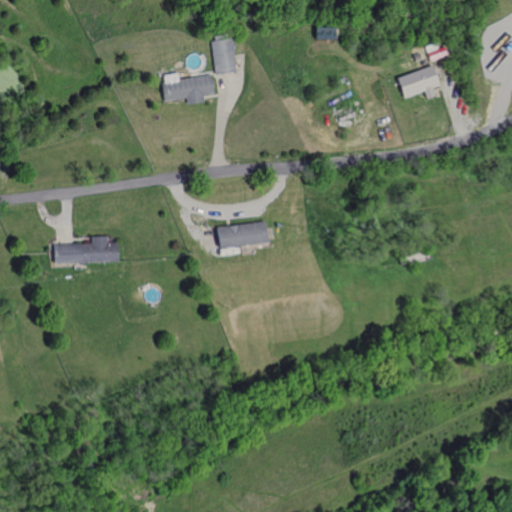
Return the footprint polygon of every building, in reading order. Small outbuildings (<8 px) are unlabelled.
[(333,38),(333,27),(312,27),(312,38),(333,38)] [(212,75),(222,73),(234,72),(229,37),(224,38),(224,34),(211,36),(212,40),(207,41),(212,75)] [(428,61),(444,55),(441,46),(424,53),(428,61)] [(432,94),(431,91),(430,88),(436,86),(428,65),(393,78),(400,98),(421,90),(424,97),(432,94)] [(203,102),(203,99),(202,95),(213,93),(210,75),(177,79),(176,73),(162,75),(163,81),(160,82),(163,101),(186,98),(187,104),(203,102)] [(218,248),(216,237),(215,228),(229,226),(264,222),(266,242),(218,248)] [(117,261),(117,243),(107,243),(107,236),(90,237),(90,239),(90,243),(63,244),(51,245),(51,253),(52,263),(117,261)] [(398,264),(396,255),(427,249),(429,259),(398,264)]
